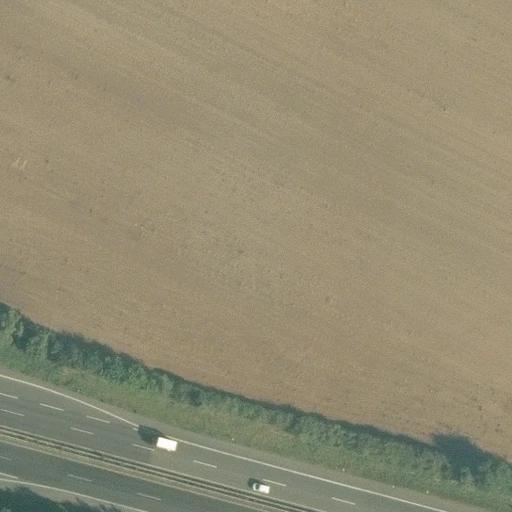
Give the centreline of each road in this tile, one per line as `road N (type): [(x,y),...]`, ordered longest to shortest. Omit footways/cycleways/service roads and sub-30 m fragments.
road 1 (motorway): [(382,511),(0,410)]
road 2 (motorway): [(0,458),(203,511)]
